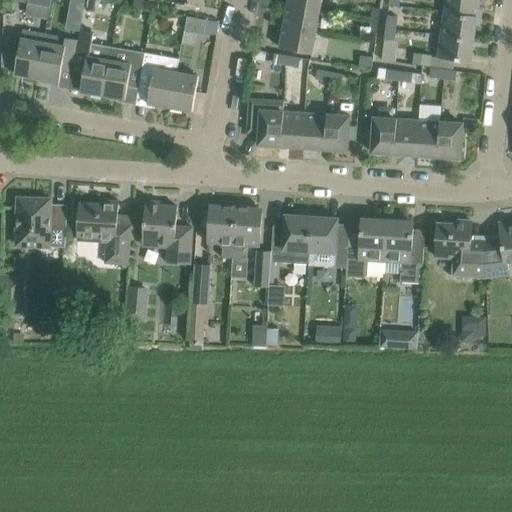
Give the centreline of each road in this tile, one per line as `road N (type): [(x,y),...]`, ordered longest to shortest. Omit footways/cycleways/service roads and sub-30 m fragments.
road 1 (residential): [(209,175),(488,191)]
road 2 (residential): [(0,104),(214,144)]
road 3 (residential): [(0,162),(209,175)]
road 4 (residential): [(488,191),(511,4)]
road 5 (residential): [(214,144),(241,0)]
